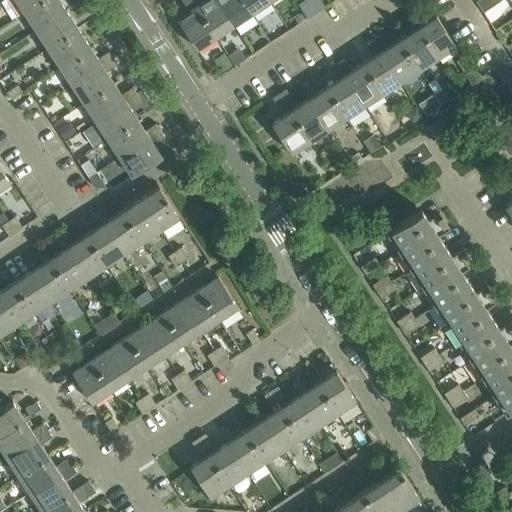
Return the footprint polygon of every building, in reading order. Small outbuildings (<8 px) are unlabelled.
[(16,0),(24,12),(42,0),(16,0)] [(59,0),(42,0),(24,12),(36,30),(66,10),(59,0)] [(217,0),(205,0),(195,6),(215,36),(233,24),(217,0)] [(217,0),(233,24),(251,13),(243,0),(217,0)] [(243,0),(251,13),(269,1),(268,0),(243,0)] [(483,12),(482,12),(486,19),(508,5),(504,0),(501,0),(500,1),(483,12)] [(215,36),(195,6),(177,19),(196,49),(215,36)] [(66,10),(36,30),(48,48),(78,28),(66,10)] [(436,15),(417,27),(437,57),(455,45),(436,15)] [(417,27),(399,39),(419,69),(437,57),(417,27)] [(78,28),(48,48),(60,66),(90,46),(78,28)] [(399,39),(381,50),(401,81),(419,69),(399,39)] [(374,55),(362,62),(382,93),(401,81),(381,50),(374,40),(367,44),(374,55)] [(90,46),(60,66),(72,85),(113,58),(108,51),(98,58),(90,46)] [(225,55),(215,62),(222,72),(232,65),(225,55)] [(113,58),(72,85),(84,103),(114,83),(106,71),(117,64),(113,58)] [(344,59),(337,64),(364,105),(382,93),(362,62),(351,70),(344,59)] [(338,79),(326,86),(346,117),(364,105),(337,64),(330,68),(338,79)] [(464,74),(472,85),(478,80),(471,69),(464,74)] [(114,83),(84,103),(96,121),(136,94),(132,87),(121,94),(114,83)] [(301,87),(308,98),(328,129),(346,117),(326,86),(315,94),(308,83),(301,87)] [(11,99),(22,91),(17,85),(6,92),(11,99)] [(286,89),(279,93),(286,104),(293,100),(286,89)] [(441,89),(434,93),(442,104),(448,100),(441,89)] [(286,104),(279,93),(272,98),(280,109),(286,104)] [(442,104),(434,93),(428,98),(435,109),(442,104)] [(136,94),(96,121),(107,139),(137,119),(130,108),(141,100),(136,94)] [(308,98),(290,110),(310,141),(328,129),(308,98)] [(310,141),(290,110),(271,123),(291,153),(310,141)] [(137,119),(107,139),(119,157),(160,130),(156,123),(145,130),(137,119)] [(66,124),(58,129),(65,139),(73,134),(66,124)] [(160,130),(119,157),(131,176),(162,156),(154,144),(165,137),(160,130)] [(375,135),(365,142),(371,153),(382,146),(375,135)] [(88,177),(96,172),(88,159),(80,164),(88,177)] [(0,166),(0,188),(10,182),(0,166)] [(96,172),(88,177),(95,187),(106,187),(96,172)] [(301,184),(290,191),(296,201),(308,193),(301,184)] [(159,186),(140,199),(160,229),(179,216),(159,186)] [(140,199),(122,210),(142,241),(160,229),(140,199)] [(103,207),(97,211),(124,252),(142,241),(122,210),(111,218),(103,207)] [(386,232),(398,251),(445,220),(439,212),(428,219),(421,209),(417,211),(386,232)] [(97,227),(86,234),(106,264),(124,252),(97,211),(90,216),(97,227)] [(15,216),(8,220),(15,231),(22,227),(15,216)] [(15,231),(8,220),(1,225),(9,236),(15,231)] [(445,220),(398,251),(410,269),(445,245),(439,235),(450,228),(445,220)] [(67,230),(61,235),(88,276),(106,264),(86,234),(75,241),(67,230)] [(61,250),(50,258),(69,288),(88,276),(61,235),(54,239),(61,250)] [(445,245),(410,269),(422,287),(468,256),(463,248),(452,255),(445,245)] [(181,247),(175,251),(182,262),(189,258),(181,247)] [(182,262),(175,251),(168,256),(175,267),(182,262)] [(24,259),(31,270),(51,300),(69,288),(50,258),(38,265),(31,255),(24,259)] [(468,256),(422,287),(434,305),(469,282),(462,272),(473,264),(468,256)] [(365,273),(379,264),(375,257),(360,266),(365,273)] [(31,270),(13,282),(33,312),(51,300),(31,270)] [(372,284),(377,291),(391,282),(386,275),(372,284)] [(218,276),(199,288),(219,318),(237,306),(218,276)] [(13,282),(0,290),(0,301),(15,324),(33,312),(13,282)] [(391,282),(377,291),(381,298),(395,289),(391,282)] [(469,282),(434,305),(446,324),(492,293),(487,285),(476,292),(469,282)] [(199,288),(181,300),(201,330),(219,318),(199,288)] [(147,290),(137,296),(143,306),(147,304),(153,300),(147,290)] [(492,293),(446,324),(458,342),(493,318),(486,308),(497,301),(492,293)] [(181,300),(163,312),(183,342),(201,330),(181,300)] [(0,301),(0,333),(15,324),(0,301)] [(163,312),(145,324),(164,354),(183,342),(163,312)] [(396,321),(400,327),(415,318),(410,312),(396,321)] [(112,313),(103,319),(109,328),(118,322),(112,313)] [(415,318),(400,327),(405,334),(419,325),(415,318)] [(493,318),(458,342),(470,360),(511,331),(511,323),(511,321),(500,328),(493,318)] [(145,324),(127,336),(146,366),(164,354),(145,324)] [(259,340),(252,328),(245,333),(252,344),(259,340)] [(55,330),(48,335),(55,346),(62,341),(55,330)] [(511,331),(470,360),(481,378),(511,357),(511,346),(510,344),(511,342),(511,331)] [(55,346),(48,335),(41,339),(49,350),(55,346)] [(127,336),(109,348),(128,378),(146,366),(127,336)] [(220,346),(214,350),(221,361),(227,357),(220,346)] [(109,348),(91,359),(110,390),(128,378),(109,348)] [(420,357),(424,364),(438,355),(434,348),(420,357)] [(221,361),(214,350),(207,355),(214,366),(221,361)] [(25,352),(15,359),(21,368),(31,361),(25,352)] [(438,355),(424,364),(429,370),(443,361),(438,355)] [(511,357),(481,378),(493,396),(511,383),(511,357)] [(110,390),(91,359),(72,372),(92,402),(110,390)] [(184,370),(177,374),(185,385),(191,381),(184,370)] [(336,370),(317,382),(337,413),(356,400),(336,370)] [(185,385),(177,374),(171,378),(178,389),(185,385)] [(292,383),(299,394),(319,425),(337,413),(317,382),(306,390),(299,379),(292,383)] [(511,383),(493,396),(506,415),(511,410),(511,383)] [(444,393),(448,400),(462,391),(458,384),(444,393)] [(277,386),(271,390),(278,401),(284,397),(277,386)] [(271,390),(264,395),(271,406),(278,401),(271,390)] [(462,391),(448,400),(452,407),(466,397),(462,391)] [(148,393),(141,398),(149,409),(155,404),(148,393)] [(299,394),(281,406),(301,436),(319,425),(299,394)] [(149,409),(141,398),(135,402),(142,413),(149,409)] [(0,408),(0,434),(24,419),(12,400),(0,408)] [(25,409),(29,416),(40,408),(36,402),(25,409)] [(281,406),(263,418),(283,448),(301,436),(281,406)] [(256,422),(245,430),(265,460),(283,448),(263,418),(256,407),(249,411),(256,422)] [(478,415),(474,409),(460,418),(464,425),(478,415)] [(105,422),(112,433),(119,428),(111,417),(105,422)] [(24,419),(0,434),(0,447),(6,457),(47,430),(43,423),(32,430),(24,419)] [(220,431),(227,442),(247,472),(265,460),(245,430),(233,437),(226,426),(220,431)] [(366,431),(373,442),(380,438),(373,427),(366,431)] [(47,430),(6,457),(18,475),(48,455),(41,443),(52,436),(47,430)] [(205,433),(198,437),(205,449),(212,444),(205,433)] [(198,437),(191,442),(199,453),(205,449),(198,437)] [(227,442),(209,453),(229,484),(247,472),(227,442)] [(229,484),(209,453),(190,466),(210,496),(229,484)] [(48,455),(18,475),(30,493),(71,466),(67,459),(56,466),(48,455)] [(484,461),(472,469),(479,480),(491,472),(484,461)] [(380,464),(373,468),(400,509),(419,497),(399,467),(387,475),(380,464)] [(71,466),(30,493),(42,511),(72,491),(64,480),(75,472),(71,466)] [(374,484),(362,491),(375,511),(396,511),(400,509),(373,468),(366,473),(374,484)] [(72,491),(42,511),(79,511),(84,509),(79,502),(84,498),(81,494),(92,487),(88,481),(72,491)] [(494,503),(508,493),(504,487),(490,496),(494,503)] [(344,488),(337,492),(350,511),(375,511),(362,491),(351,499),(344,488)] [(337,507),(330,511),(350,511),(337,492),(330,496),(337,507)]
